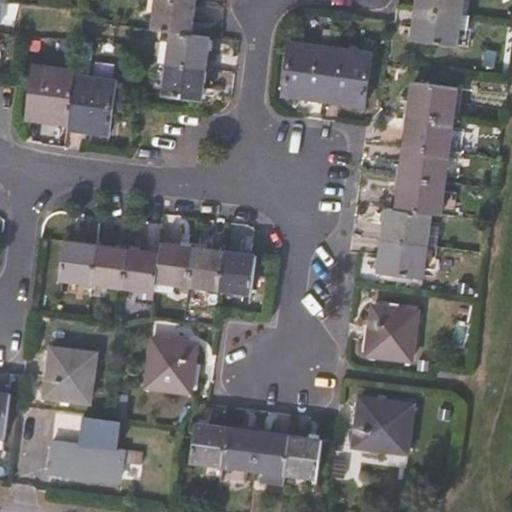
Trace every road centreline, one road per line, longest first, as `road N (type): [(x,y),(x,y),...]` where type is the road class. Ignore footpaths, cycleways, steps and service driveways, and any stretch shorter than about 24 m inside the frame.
road 1 (residential): [(234,388),(286,393),(307,201)]
road 2 (residential): [(239,194),(29,173)]
road 3 (residential): [(29,173),(8,338),(0,337)]
road 4 (residential): [(307,201),(313,136),(247,127)]
road 5 (residential): [(247,127),(264,0)]
